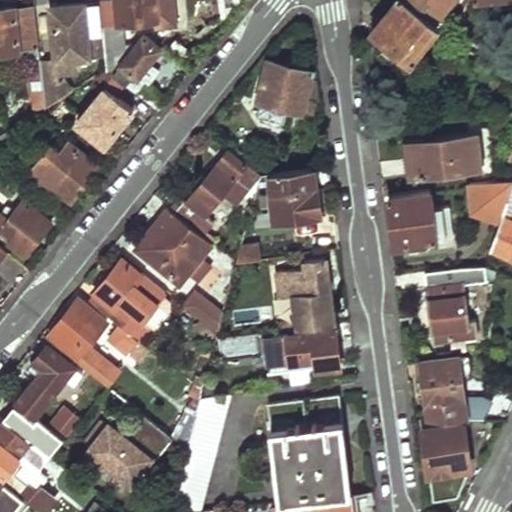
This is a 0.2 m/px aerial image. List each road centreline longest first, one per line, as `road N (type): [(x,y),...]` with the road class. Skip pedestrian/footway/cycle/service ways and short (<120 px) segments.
road 1 (residential): [(401,511),(331,0)]
road 2 (residential): [(277,0),(0,348)]
